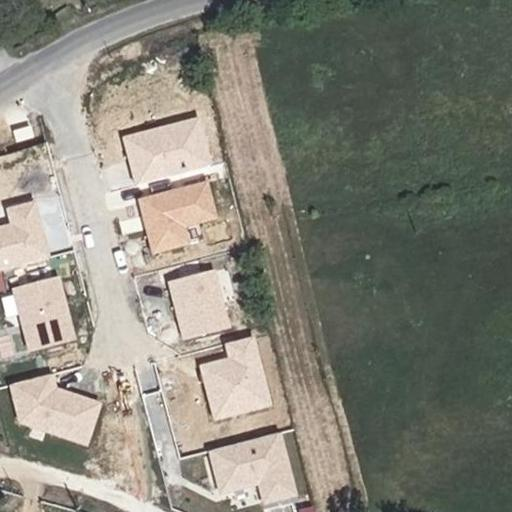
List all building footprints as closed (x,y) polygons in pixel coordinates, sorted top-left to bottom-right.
[(200,102),(126,119),(136,166),(211,149),(200,102)] [(217,172),(149,187),(161,239),(196,231),(193,214),(224,207),(217,172)] [(25,216),(0,222),(0,262),(63,248),(49,195),(23,202),(25,216)] [(218,266),(176,275),(188,332),(231,321),(218,266)] [(65,270),(24,279),(35,339),(80,331),(65,270)] [(237,352),(209,357),(220,411),(277,399),(260,328),(234,336),(237,352)] [(54,363),(15,371),(24,410),(88,433),(105,392),(59,376),(54,363)] [(283,428),(213,443),(261,477),(265,497),(297,490),(283,428)]
